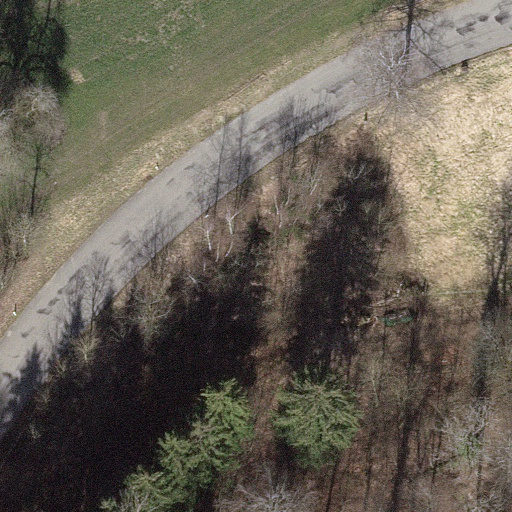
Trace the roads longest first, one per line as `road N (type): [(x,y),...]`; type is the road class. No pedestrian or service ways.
road 1 (tertiary): [(0,408),(55,320),(175,191),(306,100),(511,10)]
road 2 (track): [(90,511),(171,443),(379,339),(511,333)]
